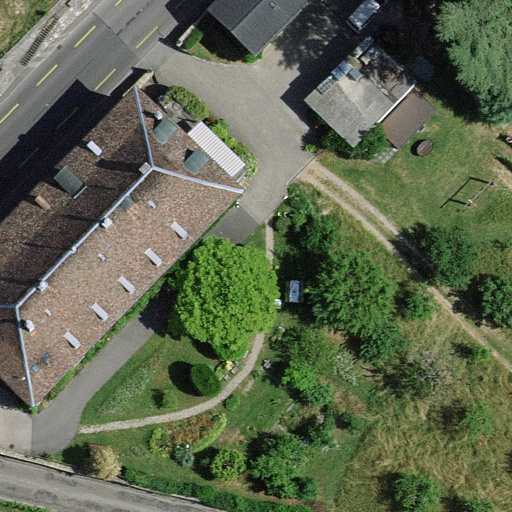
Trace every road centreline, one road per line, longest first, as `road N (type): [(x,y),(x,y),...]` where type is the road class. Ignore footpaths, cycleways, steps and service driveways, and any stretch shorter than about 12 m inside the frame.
road 1 (track): [(511,361),(310,161),(109,38)]
road 2 (tertiary): [(0,149),(148,0)]
road 3 (residential): [(140,511),(0,480)]
